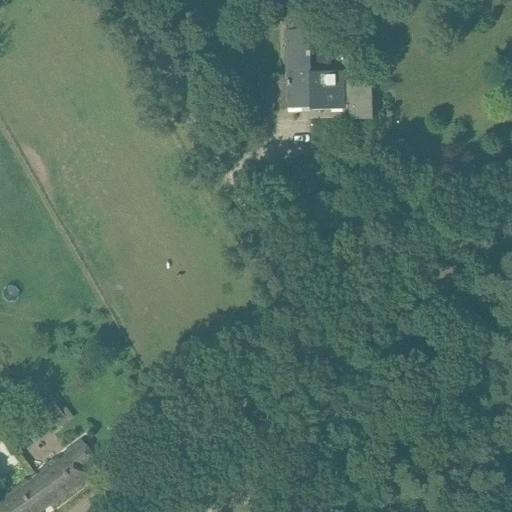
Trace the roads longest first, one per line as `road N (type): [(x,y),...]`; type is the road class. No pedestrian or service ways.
road 1 (unclassified): [(323,334),(129,0)]
road 2 (tertiary): [(88,511),(323,334)]
road 3 (tertiary): [(323,334),(511,223)]
road 4 (track): [(317,511),(340,356),(323,334)]
